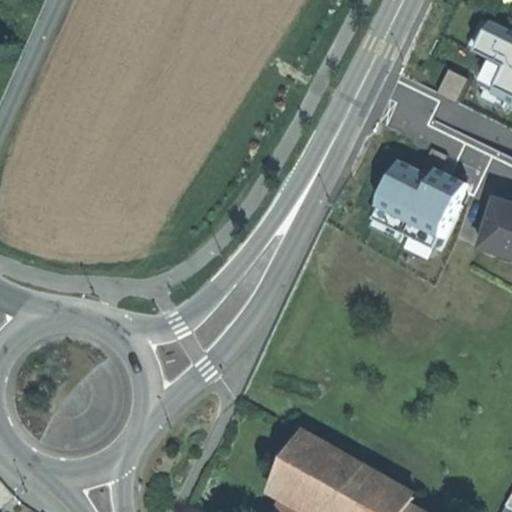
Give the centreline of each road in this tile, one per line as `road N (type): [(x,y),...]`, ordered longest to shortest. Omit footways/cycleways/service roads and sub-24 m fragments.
road 1 (tertiary): [(150,408),(209,367),(259,304),(326,159)]
road 2 (tertiary): [(326,159),(195,314),(119,330)]
road 3 (tertiary): [(326,159),(404,0)]
